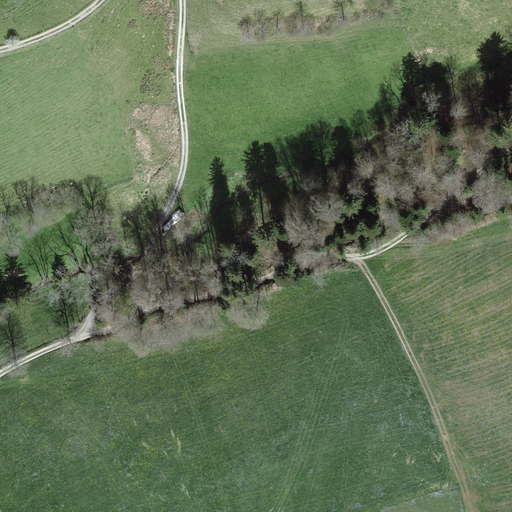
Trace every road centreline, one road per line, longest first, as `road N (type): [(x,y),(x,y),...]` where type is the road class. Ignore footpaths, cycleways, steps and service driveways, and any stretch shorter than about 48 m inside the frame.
road 1 (track): [(76,335),(295,264),(362,256),(446,209),(511,191)]
road 2 (track): [(76,335),(141,265),(180,170),(177,0)]
